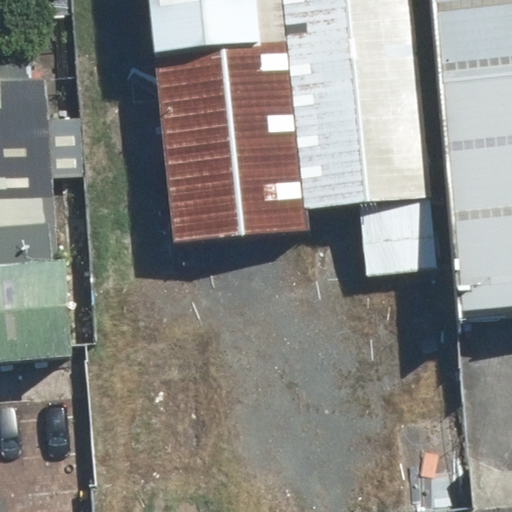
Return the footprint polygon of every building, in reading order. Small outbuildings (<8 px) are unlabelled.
[(143,0),(168,239),(301,226),(299,211),(278,0),(143,0)] [(278,0),(299,211),(349,206),(357,280),(432,272),(404,0),(278,0)] [(511,0),(434,0),(455,323),(511,317),(511,0)] [(0,46),(0,364),(63,361),(40,44),(0,46)] [(215,337),(90,340),(94,495),(219,492),(215,337)]
